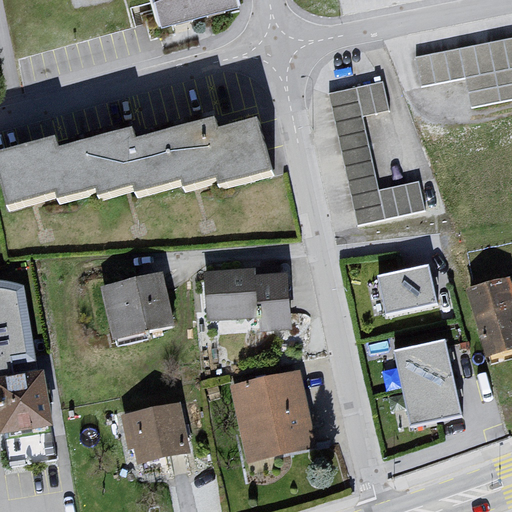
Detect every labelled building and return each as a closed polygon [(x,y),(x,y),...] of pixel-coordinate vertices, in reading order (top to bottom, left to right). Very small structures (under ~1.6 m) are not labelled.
[(227,0),(139,0),(144,20),(228,2),(227,0)] [(511,40),(412,61),(419,90),(462,83),(469,111),(511,103),(511,40)] [(379,84),(324,96),(351,228),(422,214),(416,185),(376,193),(361,120),(386,115),(379,84)] [(53,140),(0,156),(0,211),(1,216),(54,198),(56,206),(91,194),(96,200),(127,192),(130,200),(178,186),(183,195),(209,183),(213,193),(268,177),(252,123),(214,132),(211,121),(133,143),(129,131),(56,153),(53,140)] [(429,260),(377,270),(386,312),(438,301),(429,260)] [(280,268),(199,274),(203,325),(212,335),(288,333),(280,268)] [(23,276),(0,278),(0,366),(35,361),(23,276)] [(155,278),(97,290),(108,344),(168,329),(155,278)] [(511,300),(507,281),(462,293),(484,362),(511,356),(511,300)] [(447,335),(392,344),(396,364),(383,367),(387,387),(404,384),(411,422),(461,413),(447,335)] [(44,373),(0,379),(0,426),(1,433),(52,425),(44,373)] [(295,375),(226,389),(242,465),(313,452),(295,375)] [(174,408),(115,418),(124,449),(132,450),(136,467),(186,457),(174,408)]
